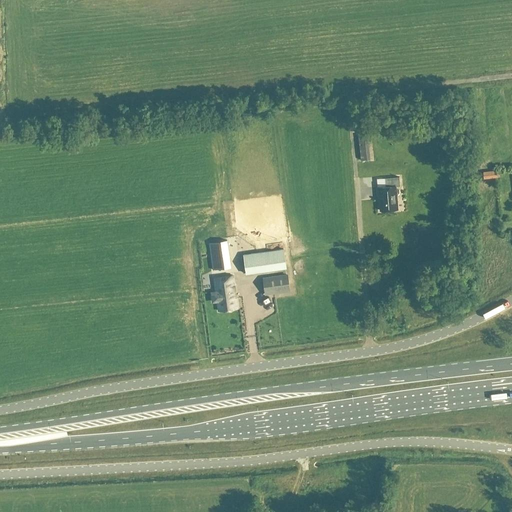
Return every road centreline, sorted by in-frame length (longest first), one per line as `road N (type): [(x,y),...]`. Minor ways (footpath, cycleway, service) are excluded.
road 1 (unclassified): [(0,410),(390,348),(511,301)]
road 2 (primary): [(511,363),(0,430)]
road 3 (primary): [(0,448),(511,390)]
road 4 (unclassified): [(0,475),(251,461),(399,442),(511,450)]
